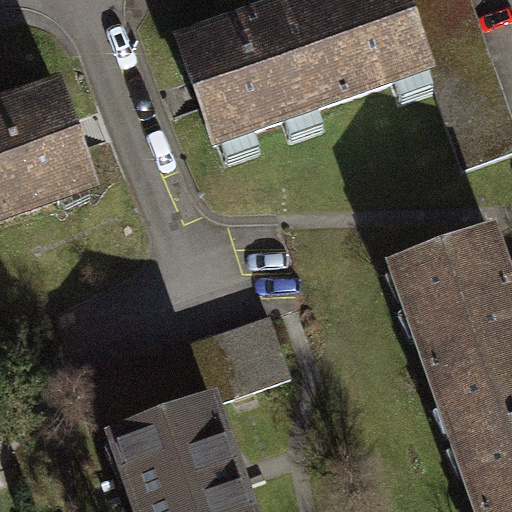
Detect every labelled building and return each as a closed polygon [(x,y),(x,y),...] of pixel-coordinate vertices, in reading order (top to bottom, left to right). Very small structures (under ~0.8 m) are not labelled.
[(407,0),(313,0),(178,48),(214,148),(432,71),(407,0)] [(511,158),(511,126),(468,0),(407,0),(432,71),(467,174),(511,158)] [(64,93),(0,115),(0,220),(97,186),(64,93)] [(511,511),(511,302),(489,236),(394,268),(477,511),(511,511)] [(271,322),(98,380),(142,511),(251,511),(216,409),(292,383),(271,322)]
